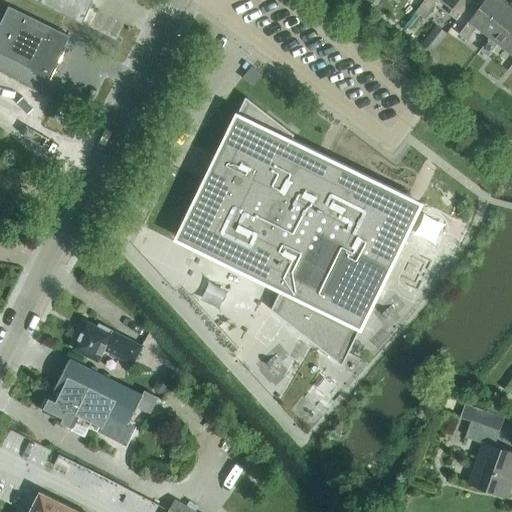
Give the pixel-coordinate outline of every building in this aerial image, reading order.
[(42,0),(81,19),(89,0),(42,0)] [(424,0),(421,5),(422,6),(429,11),(437,0),(441,0),(453,9),(458,2),(459,0),(424,0)] [(477,27),(490,37),(491,37),(511,9),(511,8),(500,0),(484,0),(469,21),(459,34),(467,40),(477,27)] [(453,9),(451,11),(459,17),(466,8),(458,2),(453,9)] [(421,5),(416,11),(424,17),(429,11),(422,6),(421,5)] [(55,80),(71,48),(69,46),(74,36),(14,6),(0,33),(0,51),(35,69),(35,71),(55,80)] [(511,9),(491,37),(490,37),(480,50),(488,56),(498,43),(511,53),(511,9)] [(447,33),(437,26),(422,46),(432,53),(447,33)] [(253,65),(243,77),(254,86),(264,73),(253,65)] [(236,104),(170,234),(282,288),(273,307),(342,362),(388,263),(390,259),(419,194),(295,134),(245,95),(240,105),(236,104)] [(98,327),(88,322),(82,334),(80,335),(76,343),(77,344),(75,348),(98,360),(104,349),(134,364),(143,345),(100,323),(98,327)] [(143,395),(70,358),(50,397),(47,398),(43,405),(45,408),(44,411),(59,419),(74,426),(85,432),(91,420),(115,432),(120,421),(128,425),(137,408),(148,413),(156,396),(145,391),(143,395)] [(159,378),(154,386),(155,391),(159,393),(164,392),(169,384),(168,379),(164,376),(159,378)] [(461,419),(471,423),(500,433),(504,419),(465,405),(461,419)] [(505,497),(511,476),(511,453),(494,447),(500,433),(471,423),(466,439),(483,445),(469,485),(505,497)] [(81,511),(41,491),(30,511),(81,511)] [(196,511),(175,500),(168,511),(196,511)]
